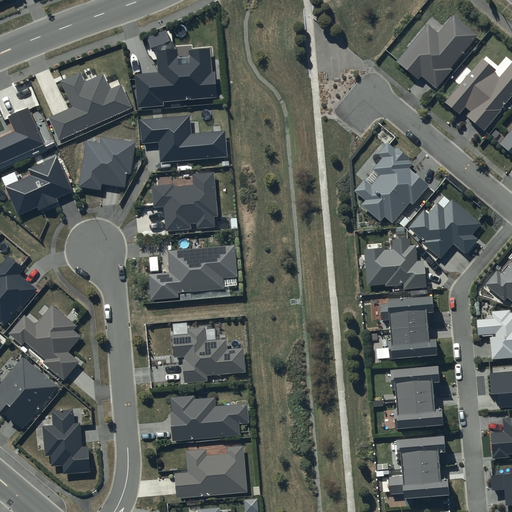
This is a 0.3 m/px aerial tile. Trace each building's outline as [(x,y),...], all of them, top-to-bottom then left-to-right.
[(429,27),(397,63),(418,82),(422,79),(435,91),(452,73),(449,70),(479,38),(455,17),(438,35),(429,27)] [(176,45),(155,46),(157,68),(134,71),(137,104),(163,102),(162,98),(216,93),(213,67),(211,68),(209,44),(188,46),(189,57),(177,58),(176,45)] [(483,61),(445,104),(459,116),(465,109),(471,113),(466,119),(483,133),(501,113),(500,112),(511,97),(511,65),(499,80),(493,75),(496,72),(483,61)] [(80,67),(59,76),(72,103),(48,113),(58,136),(131,104),(121,80),(109,85),(102,70),(84,78),(80,67)] [(27,103),(7,112),(14,127),(0,133),(0,159),(43,140),(27,103)] [(189,111),(139,115),(141,140),(158,139),(159,159),(227,154),(225,127),(190,130),(189,111)] [(511,131),(499,147),(511,157),(511,131)] [(135,138),(100,133),(99,139),(85,136),(78,183),(100,186),(101,180),(124,184),(126,169),(131,170),(135,138)] [(365,182),(355,193),(365,203),(361,207),(380,224),(384,219),(392,226),(410,205),(412,207),(429,188),(409,170),(413,166),(408,162),(409,161),(396,150),(395,152),(388,145),(379,156),(383,160),(373,171),(380,178),(372,188),(365,182)] [(56,152),(28,165),(30,171),(5,182),(18,211),(37,202),(39,207),(58,198),(56,195),(72,188),(56,152)] [(213,168),(192,170),(193,181),(173,183),(173,180),(150,181),(153,203),(162,203),(165,227),(190,225),(190,219),(196,218),(196,225),(214,223),(214,213),(217,213),(213,168)] [(425,213),(410,230),(424,242),(422,244),(441,261),(455,245),(466,255),(478,241),(473,237),(481,227),(453,203),(446,211),(439,205),(429,216),(425,213)] [(234,241),(167,247),(169,268),(147,270),(150,296),(178,293),(177,289),(224,285),(223,275),(237,273),(234,241)] [(384,251),(364,252),(367,288),(385,287),(385,289),(403,287),(404,291),(426,290),(424,264),(417,264),(416,248),(410,249),(409,241),(393,243),(394,252),(384,252),(384,251)] [(24,265),(7,251),(0,259),(0,318),(3,321),(20,302),(22,304),(37,286),(19,270),(24,265)] [(511,263),(501,277),(497,274),(487,287),(505,302),(508,300),(511,303),(511,263)] [(24,311),(8,330),(22,341),(24,338),(46,355),(43,359),(63,377),(79,358),(68,349),(81,332),(74,326),(77,323),(52,301),(35,321),(24,311)] [(391,326),(393,363),(437,360),(436,344),(429,345),(428,318),(434,317),(433,301),(388,304),(389,311),(381,311),(382,327),(391,326)] [(492,322),(478,323),(479,337),(496,336),(496,340),(491,340),(492,361),(511,360),(511,315),(510,316),(510,313),(492,314),(492,322)] [(204,324),(187,325),(187,330),(171,331),(173,354),(181,354),(184,380),(207,378),(206,372),(245,369),(243,345),(228,346),(226,336),(205,337),(204,324)] [(57,383),(21,353),(0,378),(0,407),(21,426),(57,383)] [(440,387),(438,372),(393,376),(399,434),(444,430),(442,414),(435,415),(432,388),(440,387)] [(511,373),(490,375),(492,398),(499,398),(500,409),(511,408),(511,373)] [(194,392),(170,394),(171,408),(169,408),(172,437),(239,432),(238,421),(248,420),(247,400),(215,403),(214,394),(194,395),(194,392)] [(73,405),(51,407),(52,421),(42,422),(45,452),(50,452),(51,463),(62,462),(63,470),(90,468),(88,442),(82,443),(80,419),(74,419),(73,405)] [(511,420),(503,421),(505,435),(491,436),(493,461),(509,460),(509,456),(511,455),(511,420)] [(206,445),(185,447),(187,468),(174,469),(176,495),(247,489),(243,442),(226,443),(227,450),(206,452),(206,445)] [(387,478),(389,498),(404,496),(405,503),(449,500),(448,485),(440,485),(438,458),(445,457),(444,442),(398,445),(401,477),(387,478)] [(511,478),(491,480),(492,494),(504,493),(506,509),(511,508),(511,472),(510,473),(511,478)]
